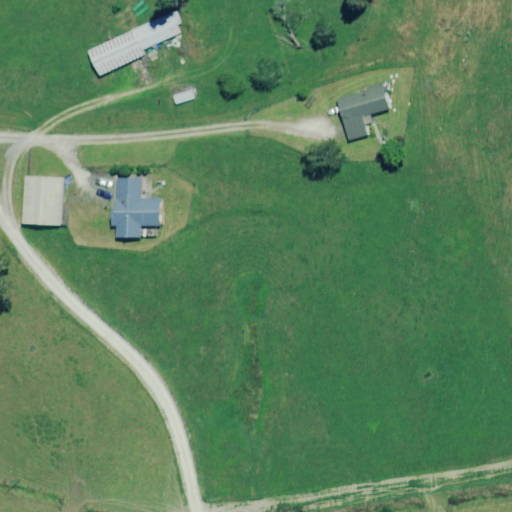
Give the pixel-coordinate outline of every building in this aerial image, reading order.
[(88,51),(100,77),(146,55),(144,50),(181,33),(177,25),(182,22),(177,10),(88,51)] [(195,100),(191,86),(173,91),(177,105),(195,100)] [(336,99),(348,142),(368,137),(362,116),(387,109),(381,86),(336,99)] [(24,176),(21,224),(62,226),(64,178),(24,176)] [(141,225),(159,225),(159,199),(140,198),(141,179),(117,178),(117,198),(112,198),(112,225),(116,225),(116,238),(141,238),(141,225)]
